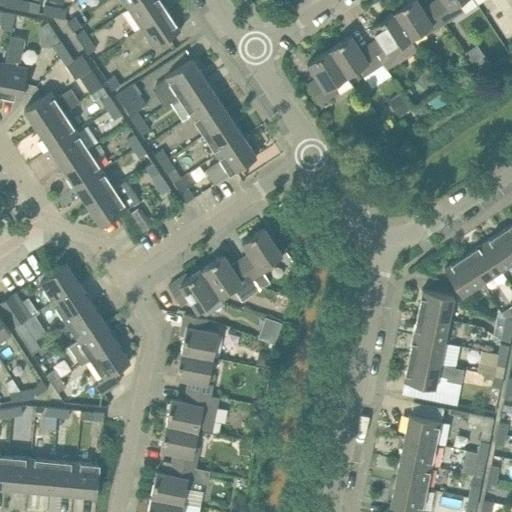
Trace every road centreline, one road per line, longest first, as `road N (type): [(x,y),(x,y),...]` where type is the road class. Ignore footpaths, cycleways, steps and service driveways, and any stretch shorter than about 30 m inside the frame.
road 1 (residential): [(331,511),(383,249)]
road 2 (residential): [(109,511),(153,363),(151,319),(121,265)]
road 3 (residential): [(121,265),(315,151)]
road 4 (residential): [(511,165),(383,249)]
road 5 (residential): [(315,151),(254,44)]
